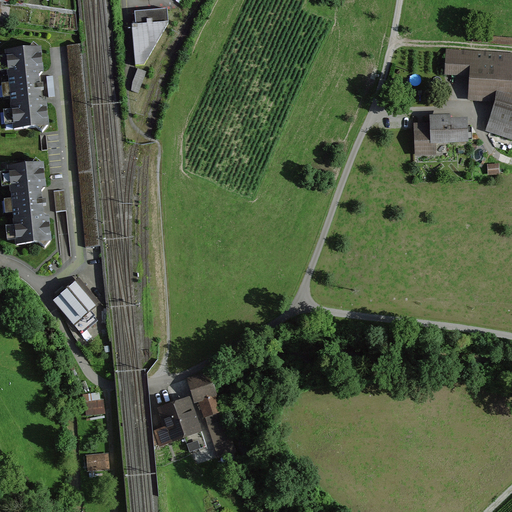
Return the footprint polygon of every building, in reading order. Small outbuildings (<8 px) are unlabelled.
[(169,25),(167,12),(135,14),(136,29),(133,29),(135,67),(145,67),(169,25)] [(80,47),(67,47),(86,249),(100,248),(80,47)] [(496,102),(487,130),(511,138),(511,52),(447,49),(445,75),(469,77),(467,100),(496,102)] [(42,53),(5,56),(12,133),(49,130),(42,53)] [(138,70),(132,90),(140,92),(146,73),(138,70)] [(469,143),(468,117),(452,117),(451,114),(442,115),(430,115),(430,124),(414,125),(415,156),(437,155),(437,144),(469,143)] [(499,176),(499,165),(488,166),(489,176),(499,176)] [(43,167),(8,171),(17,249),(52,245),(43,167)] [(64,192),(54,193),(57,214),(66,213),(64,192)] [(59,299),(54,304),(82,336),(97,322),(90,314),(100,305),(79,281),(59,299)] [(218,458),(235,452),(207,374),(187,381),(196,406),(199,405),(218,458)] [(101,401),(100,393),(83,396),(87,418),(105,415),(103,400),(101,401)] [(176,405),(157,411),(164,430),(155,434),(160,450),(201,435),(189,400),(176,405)] [(107,456),(86,457),(87,473),(108,472),(107,456)]
